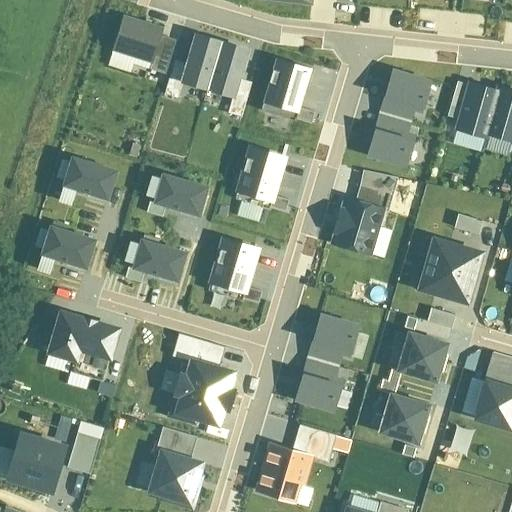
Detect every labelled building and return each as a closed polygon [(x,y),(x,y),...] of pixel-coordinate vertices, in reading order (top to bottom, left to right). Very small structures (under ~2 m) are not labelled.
[(164,24),(114,10),(104,45),(144,56),(154,59),(164,24)] [(214,37),(183,28),(168,77),(199,86),(201,81),(214,37)] [(245,46),(215,37),(200,87),(231,96),(232,91),(245,46)] [(311,65),(276,54),(262,97),(297,108),(311,65)] [(433,75),(390,61),(375,109),(406,119),(411,105),(423,109),(433,75)] [(498,87),(467,77),(452,127),(483,136),(484,131),(498,87)] [(511,85),(499,82),(498,87),(484,131),(511,139),(511,85)] [(355,158),(405,171),(417,124),(368,111),(355,158)] [(273,199),(286,152),(248,141),(234,188),(273,199)] [(115,165),(65,151),(55,186),(105,200),(115,165)] [(207,181),(161,168),(152,199),(198,212),(207,181)] [(320,240),(366,253),(380,205),(334,191),(320,240)] [(451,225),(475,229),(477,217),(453,213),(451,225)] [(94,231),(44,217),(34,252),(84,266),(94,231)] [(186,243),(137,228),(127,263),(176,278),(186,243)] [(246,289),(259,245),(221,234),(208,278),(246,289)] [(419,285),(465,299),(479,250),(433,237),(419,285)] [(120,323),(57,305),(44,349),(76,358),(79,348),(110,357),(120,323)] [(423,318),(448,324),(451,311),(426,305),(423,318)] [(359,320),(320,309),(307,355),(339,365),(343,352),(349,354),(359,320)] [(436,380),(447,342),(408,331),(397,369),(436,380)] [(236,370),(162,350),(146,408),(220,428),(236,370)] [(511,357),(490,351),(470,416),(511,428),(511,425),(511,357)] [(341,378),(301,367),(291,399),(332,410),(341,378)] [(418,442),(429,403),(391,393),(380,431),(418,442)] [(75,418),(63,464),(87,470),(99,424),(75,418)] [(64,438),(17,425),(3,475),(49,488),(64,438)] [(308,448),(265,436),(251,489),(293,501),(308,448)] [(200,453),(156,440),(143,487),(187,500),(200,453)] [(377,511),(342,502),(339,511),(377,511)]
